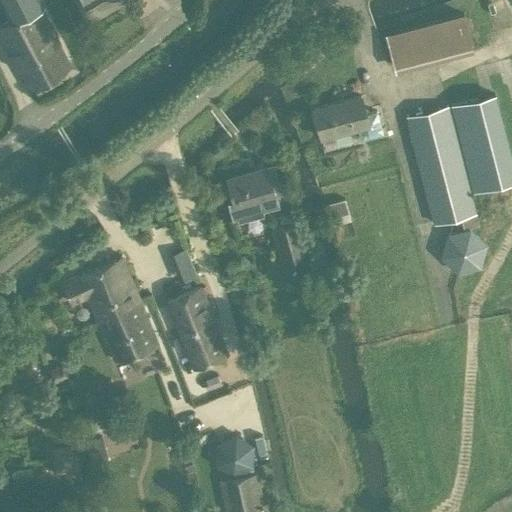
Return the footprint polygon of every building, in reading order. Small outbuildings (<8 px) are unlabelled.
[(0,0),(10,19),(0,24),(0,33),(28,88),(70,67),(59,44),(60,43),(40,4),(45,1),(44,0),(0,0)] [(79,0),(90,18),(120,0),(79,0)] [(472,45),(463,13),(385,34),(394,65),(472,45)] [(473,190),(511,179),(511,162),(494,92),(450,104),(473,190)] [(320,137),(357,127),(360,138),(382,132),(376,110),(365,113),(360,94),(312,106),(320,137)] [(433,221),(474,211),(446,105),(406,115),(433,221)] [(237,220),(255,215),(263,213),(262,210),(279,205),(275,192),(280,191),(272,164),(226,177),(232,199),(227,201),(231,218),(236,217),(237,220)] [(332,224),(350,218),(344,197),(326,203),(332,224)] [(306,253),(297,220),(272,227),(281,260),(306,253)] [(457,272),(480,265),(487,242),(470,225),(447,232),(440,255),(457,272)] [(98,318),(140,300),(121,254),(77,272),(77,273),(62,279),(71,300),(86,294),(90,304),(92,304),(98,318)] [(199,285),(167,298),(193,364),(225,351),(199,285)] [(140,300),(98,318),(114,359),(157,342),(140,300)] [(64,364),(48,369),(53,383),(69,378),(64,364)] [(102,406),(86,412),(94,432),(110,426),(102,406)] [(233,473),(252,464),(253,442),(236,431),(217,440),(215,462),(233,473)] [(101,435),(85,439),(91,465),(107,461),(101,435)] [(78,451),(76,442),(50,447),(54,473),(81,468),(80,462),(87,461),(85,450),(78,451)] [(267,511),(260,470),(222,478),(227,511),(267,511)]
